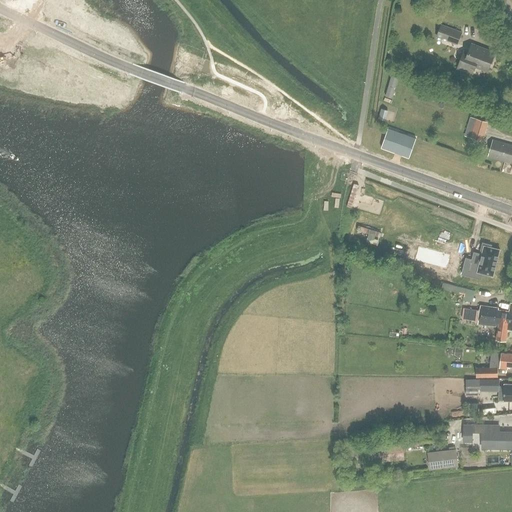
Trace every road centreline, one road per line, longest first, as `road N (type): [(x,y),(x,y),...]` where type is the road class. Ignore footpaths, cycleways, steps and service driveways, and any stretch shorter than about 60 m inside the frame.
road 1 (residential): [(134,70),(511,211)]
road 2 (residential): [(134,70),(0,8)]
